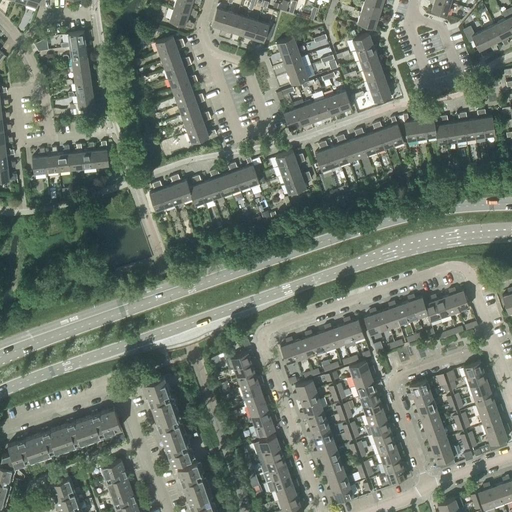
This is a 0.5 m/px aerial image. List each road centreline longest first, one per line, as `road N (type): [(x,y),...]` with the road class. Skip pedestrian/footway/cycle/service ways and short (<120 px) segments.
road 1 (secondary): [(0,396),(393,252),(511,235)]
road 2 (secondary): [(511,202),(374,222),(0,355)]
road 3 (residential): [(322,511),(262,335),(449,266),(469,274),(476,294)]
road 4 (residential): [(427,487),(392,384),(493,344)]
road 5 (residential): [(244,62),(268,125),(239,135),(208,49)]
road 6 (residential): [(166,511),(118,385)]
road 7 (residential): [(0,427),(118,385)]
